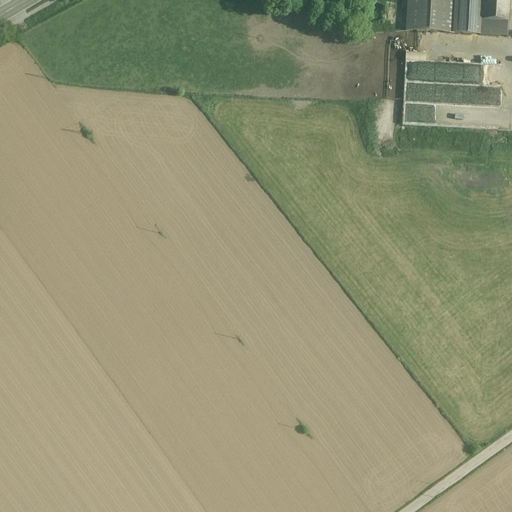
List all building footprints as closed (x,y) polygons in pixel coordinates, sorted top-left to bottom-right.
[(407,0),(406,32),(453,35),(455,0),(407,0)] [(481,0),(455,0),(453,35),(480,37),(480,22),(481,0)] [(481,0),(480,22),(508,23),(508,0),(481,0)] [(398,12),(398,2),(386,2),(386,12),(398,12)] [(384,18),(384,15),(384,11),(381,8),(378,6),(375,5),(371,6),(368,8),(366,11),(365,15),(366,18),(368,21),(371,23),(375,24),(379,23),(382,21),(384,18)] [(508,23),(480,22),(480,37),(507,38),(508,23)] [(439,85),(501,86),(502,66),(439,65),(439,85)]
